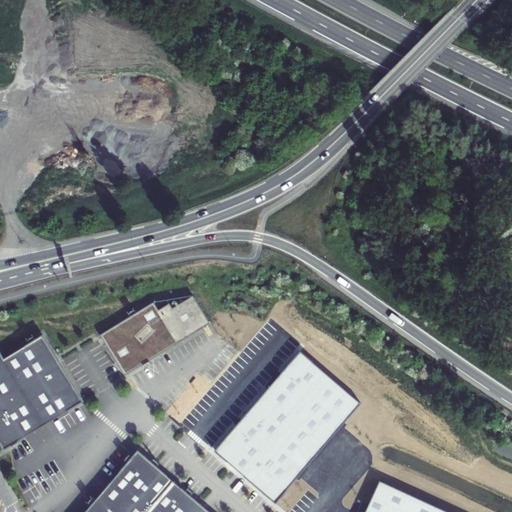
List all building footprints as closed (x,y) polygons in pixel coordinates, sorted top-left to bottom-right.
[(153,301),(100,335),(125,375),(210,323),(193,295),(161,314),(153,301)] [(0,351),(0,442),(4,450),(83,401),(42,335),(4,358),(0,351)] [(300,351),(215,451),(275,503),(361,403),(300,351)] [(208,511),(137,451),(84,511),(208,511)] [(442,511),(380,483),(366,511),(442,511)]
